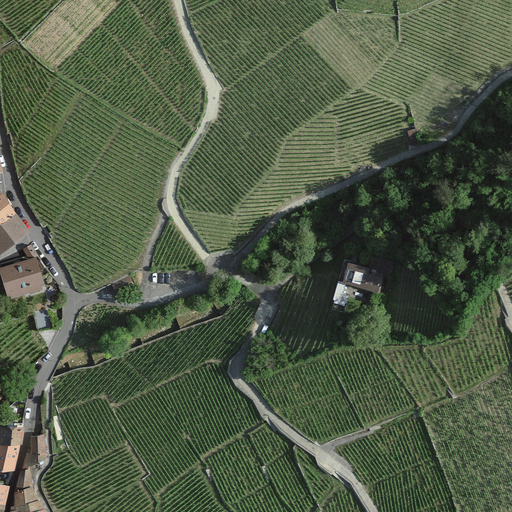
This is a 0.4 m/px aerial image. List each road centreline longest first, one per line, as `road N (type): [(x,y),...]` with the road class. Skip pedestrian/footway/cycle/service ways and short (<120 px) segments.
road 1 (track): [(231,268),(297,206),(427,148),(511,72)]
road 2 (track): [(220,279),(173,206),(176,172),(212,110),(211,83),(171,0)]
road 3 (track): [(268,295),(268,328),(241,380),(280,423),(353,480),(374,511)]
road 4 (residential): [(7,511),(70,301)]
road 5 (residential): [(0,134),(12,187),(70,301)]
road 6 (residential): [(70,301),(147,304),(231,268)]
